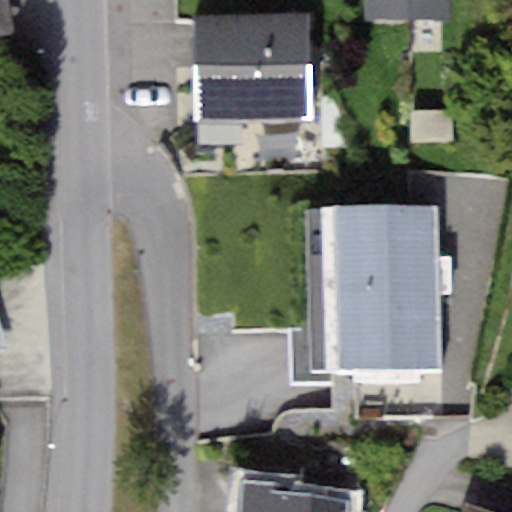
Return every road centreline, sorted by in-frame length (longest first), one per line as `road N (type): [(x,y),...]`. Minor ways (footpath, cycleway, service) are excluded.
road 1 (residential): [(172,511),(172,353),(149,201),(114,146),(82,128)]
road 2 (residential): [(89,511),(82,128)]
road 3 (residential): [(511,422),(455,439),(404,511)]
road 4 (residential): [(82,128),(81,0)]
